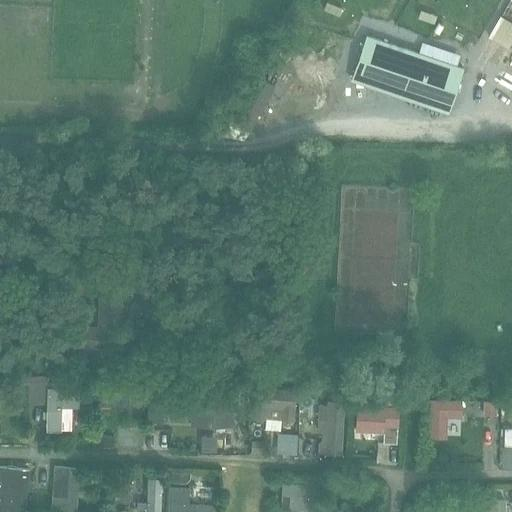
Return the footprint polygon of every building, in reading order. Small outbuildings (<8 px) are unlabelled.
[(511,43),(511,23),(502,17),(491,37),(510,47),(511,43)] [(335,77),(344,53),(300,36),(291,61),(335,77)] [(463,68),(367,36),(352,81),(448,113),(463,68)] [(322,84),(287,70),(280,90),(285,92),(278,111),(308,122),(322,84)] [(257,78),(226,130),(243,140),(271,92),(274,88),(257,78)] [(121,349),(121,329),(122,274),(100,273),(99,328),(72,328),(72,348),(121,349)] [(156,297),(157,280),(141,280),(141,297),(156,297)] [(396,441),(397,409),(381,408),(381,418),(355,417),(353,445),(382,446),(382,441),(396,441)] [(445,450),(445,432),(461,432),(461,412),(427,413),(428,451),(445,450)] [(495,413),(481,415),(483,428),(497,426),(495,413)] [(317,416),(319,467),(340,467),(338,415),(317,416)] [(44,442),(70,442),(69,418),(43,419),(44,442)] [(117,437),(117,461),(139,461),(139,436),(117,437)] [(142,458),(163,458),(163,441),(142,441),(142,458)] [(0,477),(0,511),(24,511),(24,477),(0,477)] [(48,511),(75,511),(77,479),(50,478),(48,511)] [(83,496),(98,497),(99,483),(83,482),(83,496)] [(144,511),(160,511),(161,490),(146,490),(144,511)] [(279,511),(312,511),(313,497),(281,496),(279,511)] [(165,498),(165,511),(187,511),(187,498),(165,498)]
